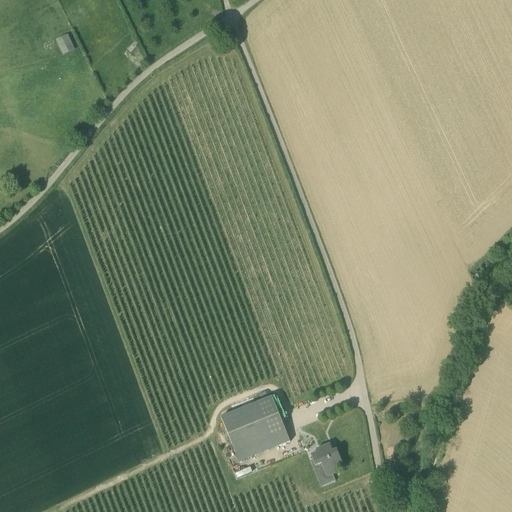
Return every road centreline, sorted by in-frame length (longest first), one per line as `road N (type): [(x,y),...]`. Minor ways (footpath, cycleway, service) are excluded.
road 1 (residential): [(231,16),(350,336),(387,511)]
road 2 (residential): [(0,223),(139,74),(231,16)]
road 3 (track): [(511,281),(470,323),(418,511)]
